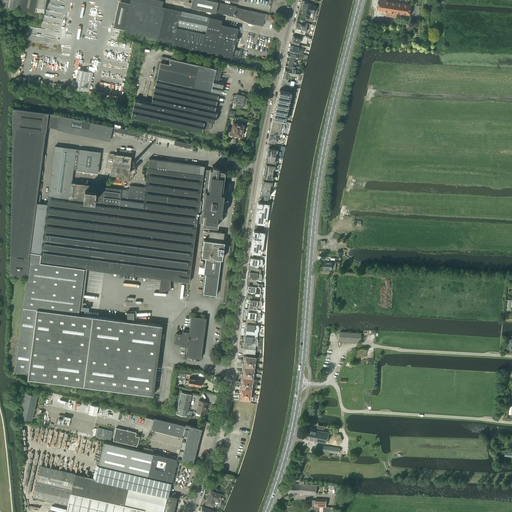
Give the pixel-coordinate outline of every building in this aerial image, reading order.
[(0,0),(0,5),(35,12),(35,11),(40,12),(43,13),(45,0),(0,0)] [(119,1),(115,19),(113,28),(120,29),(124,30),(123,31),(124,31),(131,0),(130,0),(130,3),(130,4),(119,1)] [(156,0),(131,0),(124,31),(173,42),(173,43),(241,58),(242,51),(233,49),(235,41),(238,42),(239,38),(236,37),(238,29),(221,25),(222,20),(160,6),(161,1),(156,0)] [(216,13),(218,3),(204,0),(191,0),(190,7),(212,12),(216,13)] [(302,0),(299,9),(303,10),(301,16),(309,17),(310,12),(313,13),(315,6),(312,5),(312,4),(308,3),(309,2),(302,0)] [(386,11),(386,15),(391,16),(396,17),(397,13),(409,15),(411,5),(380,0),(378,0),(377,10),(386,11)] [(276,16),(270,15),(236,8),(236,7),(218,3),(216,13),(235,17),(247,22),(263,26),(264,20),(275,22),(276,16)] [(304,25),(299,23),(299,24),(297,23),(295,30),(304,33),(307,24),(304,24),(304,25)] [(293,35),(291,42),(299,44),(301,38),(303,38),(304,36),(297,34),(296,36),(293,35)] [(160,62),(159,64),(156,79),(221,94),(224,82),(213,80),(216,68),(198,64),(169,58),(168,64),(160,62)] [(284,67),(281,85),(289,86),(290,82),(287,82),(289,75),(297,76),(300,76),(301,72),(300,71),(299,70),(294,69),(284,67)] [(89,92),(93,72),(78,69),(74,89),(89,92)] [(221,94),(156,79),(151,102),(135,98),(131,116),(202,132),(204,120),(214,123),(217,111),(215,110),(218,93),(221,94)] [(277,104),(273,119),(282,121),(285,122),(291,92),(280,90),(277,104)] [(236,94),(234,102),(236,103),(235,106),(240,108),(241,108),(243,107),(244,107),(245,106),(246,105),(246,104),(247,98),(244,98),(244,96),(236,94)] [(12,149),(10,275),(26,277),(15,363),(14,372),(28,374),(27,378),(153,395),(154,386),(162,325),(134,322),(133,312),(126,312),(127,321),(78,315),(84,269),(160,279),(170,280),(189,282),(191,267),(192,267),(193,262),(192,261),(197,223),(203,176),(148,168),(145,187),(130,185),(129,189),(126,188),(126,190),(100,186),(98,202),(94,201),(93,203),(83,202),(84,191),(95,192),(96,186),(80,184),(80,182),(76,181),(76,183),(71,182),(73,169),(75,149),(55,146),(47,204),(40,203),(36,203),(38,188),(40,189),(41,189),(41,184),(40,183),(39,183),(40,176),(46,127),(109,141),(111,131),(139,137),(140,133),(112,127),(48,113),(12,108),(12,129),(12,149)] [(273,119),(271,132),(279,134),(279,132),(282,132),(283,132),(284,131),(284,130),(285,129),(285,128),(284,127),(284,126),(281,125),(282,121),(273,119)] [(243,131),(244,127),(243,127),(243,126),(241,125),(241,123),(237,122),(237,124),(233,123),(231,134),(234,135),(233,136),(237,137),(238,136),(241,136),(242,131),(243,131)] [(271,132),(268,142),(274,143),(275,140),(277,141),(278,140),(281,140),(281,138),(278,137),(279,134),(271,132)] [(269,144),(268,151),(267,151),(266,155),(276,157),(278,149),(275,149),(276,145),(269,144)] [(75,149),(73,169),(77,170),(97,173),(100,152),(79,150),(75,149)] [(132,178),(133,170),(133,171),(134,171),(134,170),(135,170),(135,169),(135,168),(134,168),(133,168),(133,167),(129,166),(131,150),(120,149),(119,155),(109,153),(108,158),(113,158),(111,175),(122,176),(122,180),(127,181),(128,177),(132,178)] [(275,164),(276,157),(266,155),(265,158),(267,159),(266,162),(275,164)] [(149,159),(148,168),(203,176),(204,169),(204,166),(149,159)] [(263,171),(274,173),(275,166),(266,164),(265,168),(264,167),(263,171)] [(203,176),(197,223),(216,225),(217,216),(221,216),(224,193),(221,192),(223,172),(218,171),(218,167),(212,166),(212,170),(204,169),(203,176)] [(273,180),(274,173),(263,171),(263,175),(264,175),(263,178),(273,180)] [(261,187),(271,189),(272,182),(263,180),(262,184),(261,184),(261,187)] [(270,196),(271,189),(261,187),(260,191),(261,191),(261,194),(270,196)] [(84,191),(83,202),(93,203),(94,201),(95,192),(84,191)] [(257,208),(257,213),(267,214),(268,212),(267,212),(268,205),(263,204),(263,203),(262,203),(258,203),(257,207),(257,208)] [(257,213),(255,222),(265,223),(266,221),(266,219),(267,219),(267,214),(257,213)] [(223,242),(224,233),(209,231),(208,240),(204,240),(202,252),(201,257),(206,257),(203,274),(205,274),(203,293),(216,295),(220,259),(222,259),(224,242),(223,242)] [(253,236),(252,241),(263,243),(263,242),(262,241),(264,233),(258,232),(253,231),(253,236)] [(252,241),(251,252),(261,253),(261,250),(261,249),(262,249),(263,243),(252,241)] [(260,273),(261,270),(258,269),(258,266),(260,266),(262,266),(262,262),(262,260),(251,258),(250,265),(249,265),(249,268),(254,268),(254,272),(260,273)] [(254,272),(249,272),(248,279),(247,281),(253,282),(252,286),(259,287),(259,284),(256,282),(257,279),(260,279),(260,280),(261,280),(262,275),(261,275),(261,273),(260,273),(254,272)] [(246,295),(246,299),(249,299),(251,299),(251,300),(257,300),(260,301),(261,294),(260,294),(260,289),(260,287),(259,287),(252,286),(248,285),(247,292),(246,292),(246,295)] [(251,300),(251,299),(249,299),(249,306),(248,306),(248,309),(248,312),(256,313),(257,307),(259,307),(261,308),(261,303),(261,301),(260,301),(257,300),(251,300)] [(260,313),(256,313),(248,312),(247,318),(246,318),(246,321),(247,321),(246,324),(254,325),(255,325),(255,319),(258,319),(258,320),(260,320),(260,315),(260,313)] [(200,358),(205,318),(201,318),(201,316),(196,315),(196,317),(191,316),(189,330),(186,330),(186,332),(182,331),(182,334),(176,333),(175,343),(181,343),(180,345),(187,346),(186,356),(191,357),(190,358),(195,359),(195,357),(200,358)] [(259,325),(255,325),(254,325),(246,324),(245,330),(245,333),(245,336),(253,337),(254,331),(257,331),(257,332),(258,332),(259,327),(258,327),(259,325)] [(361,342),(361,333),(340,332),(339,341),(361,342)] [(257,337),(253,337),(245,336),(244,342),(243,342),(243,345),(244,345),(243,348),(242,353),(255,355),(255,349),(251,349),(252,343),(255,343),(255,344),(257,344),(257,339),(257,337)] [(177,370),(175,378),(185,380),(185,378),(189,378),(190,371),(177,370)] [(185,381),(184,384),(185,384),(185,388),(191,389),(191,385),(196,386),(200,387),(200,386),(201,383),(202,380),(189,378),(185,378),(185,380),(184,381),(185,381)] [(181,392),(176,414),(186,416),(191,395),(181,392)] [(37,396),(25,393),(19,417),(31,420),(37,396)] [(204,415),(207,403),(198,401),(196,413),(204,415)] [(90,405),(88,413),(96,415),(98,406),(90,405)] [(57,422),(57,423),(63,424),(64,419),(68,419),(66,425),(69,426),(71,418),(59,415),(57,422)] [(182,438),(179,448),(177,458),(193,462),(201,428),(185,424),(185,426),(154,419),(154,420),(145,417),(143,427),(151,429),(151,430),(181,437),(181,438),(182,438)] [(113,431),(98,428),(96,437),(111,440),(113,431)] [(116,428),(112,441),(136,446),(137,445),(139,437),(135,436),(136,433),(136,432),(116,428)] [(305,439),(310,440),(309,441),(314,442),(314,440),(327,443),(329,433),(307,428),(305,439)] [(171,484),(177,459),(104,442),(98,466),(171,484)] [(339,453),(339,448),(316,445),(315,450),(339,453)] [(67,505),(74,474),(40,466),(33,497),(67,505)] [(74,474),(67,505),(66,508),(84,511),(143,511),(143,510),(152,511),(163,511),(168,495),(74,474)] [(317,485),(304,484),(304,482),(300,481),(299,483),(296,483),(296,484),(289,483),(288,493),(294,493),(294,494),(296,495),(297,494),(297,493),(316,494),(317,485)] [(218,502),(221,495),(210,491),(205,504),(207,504),(205,508),(211,510),(214,501),(218,502)] [(168,495),(163,511),(172,511),(176,497),(168,495)] [(315,506),(321,507),(320,511),(334,511),(334,507),(325,507),(326,499),(315,499),(315,500),(315,506)]
